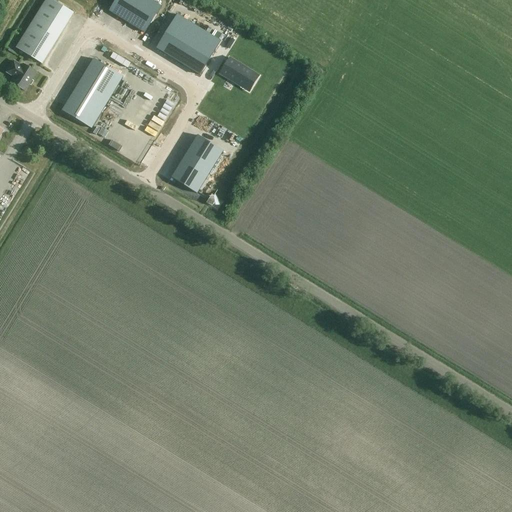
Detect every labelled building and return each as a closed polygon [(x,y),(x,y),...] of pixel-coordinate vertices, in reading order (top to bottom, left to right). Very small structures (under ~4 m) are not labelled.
[(43,65),(75,14),(51,0),(46,0),(17,49),(43,65)] [(144,33),(161,6),(150,0),(112,0),(115,2),(109,11),(144,33)] [(178,15),(157,49),(200,76),(221,41),(178,15)] [(122,36),(135,43),(138,35),(126,29),(122,36)] [(94,59),(63,111),(92,129),(123,77),(94,59)] [(249,92),(258,77),(230,59),(220,74),(249,92)] [(25,91),(37,73),(24,64),(22,67),(14,61),(7,73),(16,78),(12,83),(25,91)] [(140,81),(146,70),(142,67),(135,78),(140,81)] [(146,76),(153,79),(156,74),(149,70),(146,76)] [(224,151),(198,136),(171,178),(197,194),(224,151)] [(0,205),(5,208),(13,187),(0,182),(0,205)] [(212,207),(217,198),(212,195),(207,203),(212,207)]
